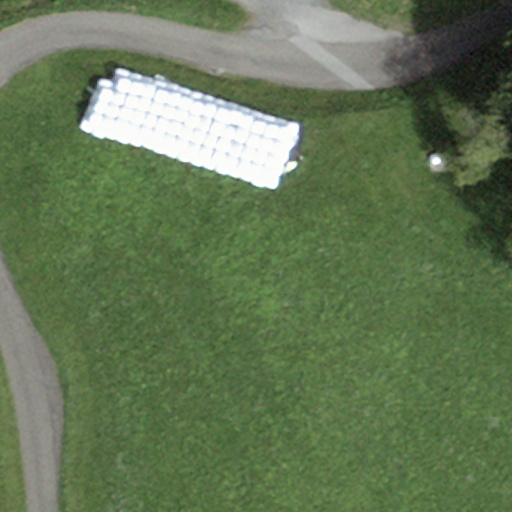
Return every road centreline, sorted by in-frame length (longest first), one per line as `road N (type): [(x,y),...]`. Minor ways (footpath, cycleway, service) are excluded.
road 1 (unclassified): [(0,76),(20,56),(105,41),(329,75),(437,70),(511,35)]
road 2 (unclassified): [(46,511),(32,399),(0,287)]
